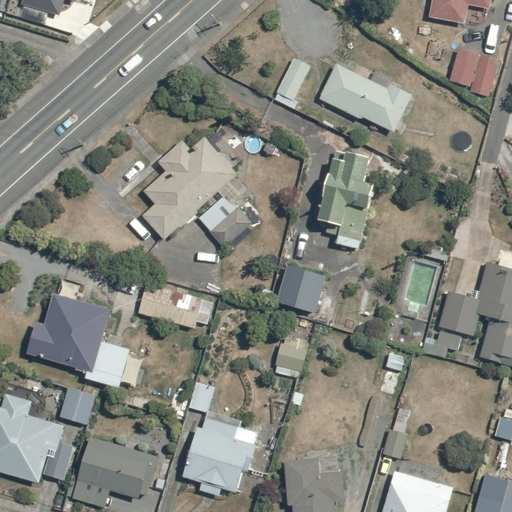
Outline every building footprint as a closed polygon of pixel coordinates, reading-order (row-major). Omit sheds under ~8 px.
[(0,0),(0,20),(3,21),(8,0),(0,0)] [(498,0),(433,0),(430,17),(466,24),(471,2),(496,8),(498,0)] [(341,32),(315,16),(296,49),(322,65),(341,32)] [(501,60),(461,48),(452,81),(472,87),(471,90),(490,96),(501,60)] [(312,67),(293,57),(272,98),(291,107),(312,67)] [(389,87),(337,65),(322,99),(398,132),(415,95),(390,84),(389,87)] [(241,175),(210,138),(194,152),(186,142),(163,161),(170,171),(147,190),(159,205),(146,216),(165,238),(241,175)] [(344,153),(342,162),(329,159),(316,219),(332,223),(328,242),(352,248),(361,207),(366,209),(372,184),(365,182),(370,159),(344,153)] [(255,225),(226,194),(200,219),(228,250),(255,225)] [(337,252),(304,243),(298,266),(292,264),(281,302),(319,313),(337,252)] [(450,292),(436,343),(461,349),(466,333),(475,335),(481,313),(492,316),(482,354),(511,361),(511,270),(482,262),(472,298),(465,296),(450,292)] [(78,285),(60,280),(49,314),(45,313),(41,326),(38,325),(29,354),(97,375),(95,380),(122,388),(133,350),(104,341),(114,310),(74,298),(78,285)] [(216,301),(148,283),(140,313),(198,329),(201,321),(210,323),(216,301)] [(284,338),(277,374),(298,378),(300,370),(304,371),(309,343),(284,338)] [(401,366),(386,363),(381,393),(396,396),(401,366)] [(97,394),(67,387),(59,417),(90,425),(97,394)] [(211,393),(196,391),(193,409),(208,412),(211,393)] [(80,435),(66,431),(68,426),(26,414),(30,399),(12,394),(6,416),(0,413),(0,471),(43,483),(45,475),(68,481),(80,435)] [(263,432),(209,413),(186,476),(203,482),(201,489),(221,496),(224,487),(241,493),(263,432)] [(511,418),(501,416),(496,436),(511,440),(511,418)] [(410,432),(392,428),(386,455),(403,459),(410,432)] [(159,457),(92,438),(80,481),(76,480),(71,498),(107,508),(112,490),(146,500),(159,457)] [(322,457),(291,457),(291,506),(297,506),(297,511),(338,511),(338,502),(344,502),(344,473),(322,473),(322,457)] [(449,511),(456,488),(397,472),(385,511),(449,511)] [(503,511),(511,484),(511,480),(484,472),(472,511),(473,511),(503,511)]
